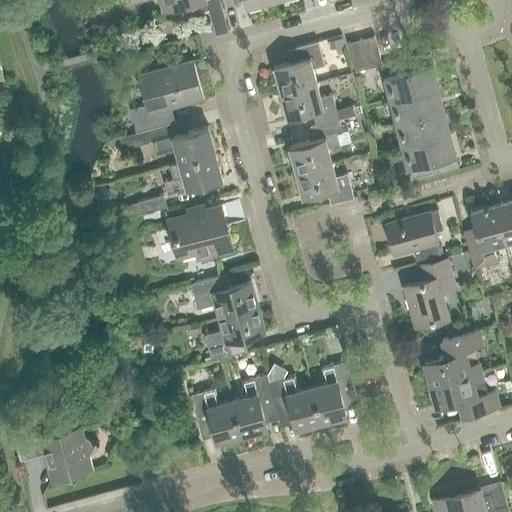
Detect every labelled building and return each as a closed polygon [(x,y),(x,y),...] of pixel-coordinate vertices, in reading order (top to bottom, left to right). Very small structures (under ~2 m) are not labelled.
[(208,9),(209,10),(215,34),(227,30),(218,0),(159,0),(162,11),(179,6),(182,16),(208,9)] [(379,65),(371,37),(358,40),(365,69),(379,65)] [(341,39),(329,42),(331,49),(342,47),(341,39)] [(365,69),(358,40),(344,43),(352,72),(365,69)] [(317,41),(296,47),(294,47),(298,60),(273,67),(279,92),(316,83),(312,68),(324,65),(317,41)] [(411,57),(379,66),(378,66),(388,101),(436,88),(430,65),(414,69),(411,57)] [(174,122),(171,108),(170,107),(200,99),(190,61),(141,74),(149,104),(130,109),(136,132),(145,130),(174,122)] [(279,92),(286,118),(312,111),(315,124),(315,125),(338,118),(336,109),(332,94),(320,97),(316,83),(279,92)] [(443,111),(436,88),(388,101),(394,124),(443,111)] [(352,106),(336,109),(338,118),(354,115),(352,106)] [(394,124),(401,146),(449,133),(443,111),(394,124)] [(288,147),(295,172),(331,162),(327,148),(339,144),(336,134),(342,132),(338,118),(315,125),(315,124),(309,126),(313,140),(288,147)] [(179,162),(215,152),(207,126),(173,135),(153,140),(157,153),(175,148),(179,161),(179,162)] [(149,142),(145,130),(136,132),(120,137),(123,149),(149,142)] [(444,172),(440,160),(456,156),(449,133),(401,146),(411,181),(444,172)] [(169,164),(173,178),(165,181),(168,194),(188,188),(187,188),(222,178),(215,152),(179,162),(179,161),(169,164)] [(327,191),(330,202),(330,203),(353,197),(347,173),(335,176),(331,162),(295,172),(301,197),(327,191)] [(108,201),(111,196),(109,191),(104,188),(99,189),(96,194),(98,200),(102,202),(108,201)] [(167,206),(164,195),(164,194),(127,205),(130,217),(167,206)] [(511,198),(494,203),(505,242),(511,240),(511,198)] [(170,218),(180,254),(196,249),(198,256),(232,247),(220,204),(208,208),(206,203),(185,209),(187,214),(170,218)] [(475,267),(497,261),(493,246),(505,242),(494,203),(471,210),(476,227),(464,230),(475,267)] [(412,247),(415,257),(416,259),(439,252),(437,241),(434,231),(442,229),(437,209),(429,211),(429,210),(385,222),(394,253),(412,247)] [(33,231),(35,221),(25,219),(23,229),(33,231)] [(422,265),(426,277),(426,280),(404,286),(410,307),(413,307),(418,325),(449,316),(441,290),(455,287),(448,259),(422,265)] [(216,304),(219,317),(256,306),(250,281),(229,287),(225,273),(190,283),(197,309),(216,304)] [(247,351),(244,340),(243,337),(263,331),(256,306),(219,317),(223,329),(204,334),(211,360),(247,351)] [(425,360),(427,366),(431,383),(480,370),(474,348),(483,345),(479,329),(441,339),(446,354),(425,360)] [(343,401),(355,398),(356,398),(346,361),(321,367),(325,383),(312,387),(321,422),(346,415),(343,401)] [(431,383),(436,399),(438,406),(459,401),(463,416),(500,406),(495,389),(486,392),(480,370),(431,383)] [(232,400),(242,435),(267,428),(263,414),(277,411),(269,381),(267,374),(242,380),(246,396),(232,400)] [(269,381),(277,411),(279,418),(293,415),(296,428),(321,422),(312,387),(298,390),(294,375),(269,381)] [(200,431),(213,428),(217,441),(242,435),(232,400),(219,404),(215,388),(190,394),(200,431)] [(82,424),(68,428),(57,422),(51,432),(38,436),(38,437),(33,438),(29,424),(12,428),(19,456),(42,451),(46,466),(46,467),(50,481),(64,477),(74,483),(80,473),(94,469),(90,455),(96,444),(85,438),(82,424)] [(508,511),(501,480),(478,486),(478,488),(435,500),(437,511),(508,511)]
